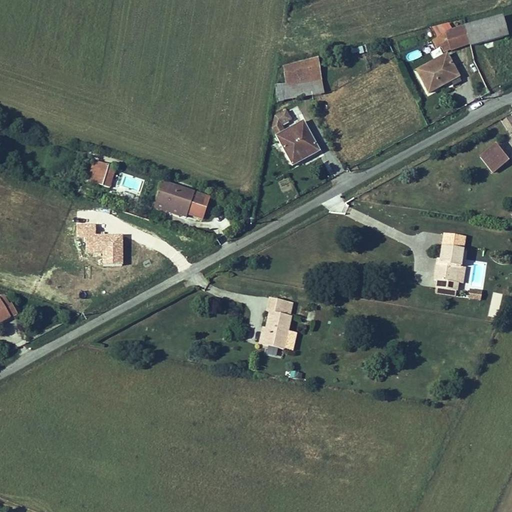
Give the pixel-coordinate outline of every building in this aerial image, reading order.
[(500,42),(495,22),(458,31),(463,52),(500,42)] [(434,55),(451,47),(446,37),(429,46),(434,55)] [(319,59),(285,67),(286,74),(321,66),(319,59)] [(421,102),(442,91),(451,86),(439,63),(409,78),(421,102)] [(321,66),(286,74),(289,87),(324,78),(321,66)] [(327,92),(324,78),(289,87),(279,89),(283,104),(327,92)] [(451,86),(442,91),(446,100),(455,95),(451,86)] [(275,131),(294,169),(321,154),(307,124),(288,134),(285,126),(292,122),(288,112),(278,118),(275,131)] [(509,135),(511,133),(511,118),(510,116),(500,123),(509,135)] [(492,147),(476,158),(489,175),(504,163),(492,147)] [(105,164),(98,181),(119,188),(126,171),(105,164)] [(209,221),(216,200),(169,184),(162,206),(188,214),(186,220),(193,223),(195,217),(209,221)] [(188,214),(162,206),(160,212),(186,220),(188,214)] [(467,248),(447,244),(443,260),(440,260),(437,277),(440,278),(439,285),(459,289),(461,281),(458,280),(461,264),(464,265),(467,248)] [(464,282),(467,265),(464,265),(461,264),(458,280),(461,281),(464,282)] [(467,300),(480,301),(481,290),(468,289),(467,300)] [(0,302),(0,327),(13,319),(9,312),(14,309),(7,298),(0,302)] [(284,302),(269,298),(266,312),(268,312),(265,328),(262,328),(258,344),(261,345),(281,350),(284,342),(290,343),(292,334),(286,332),(289,317),(280,315),(284,302)]
